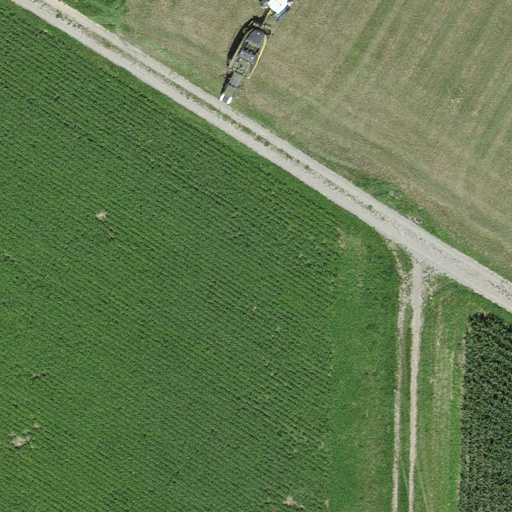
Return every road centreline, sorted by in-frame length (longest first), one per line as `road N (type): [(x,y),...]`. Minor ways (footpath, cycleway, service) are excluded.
road 1 (track): [(31,0),(511,300)]
road 2 (track): [(420,511),(433,251)]
